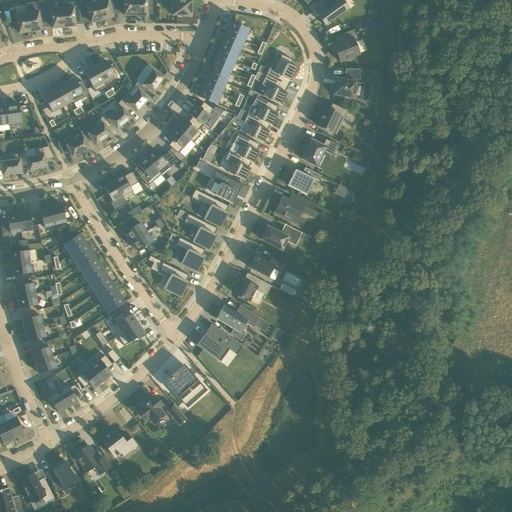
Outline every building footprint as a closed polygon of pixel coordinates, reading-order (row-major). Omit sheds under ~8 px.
[(102,20),(97,2),(96,0),(85,0),(79,2),(81,14),(88,12),(91,23),(102,20)] [(110,6),(117,4),(116,0),(104,0),(97,2),(102,20),(113,17),(110,6)] [(116,0),(117,4),(124,4),(124,15),(135,15),(135,0),(116,0)] [(135,0),(135,15),(147,15),(147,5),(153,5),(152,0),(135,0)] [(191,7),(191,1),(183,1),(182,0),(170,0),(170,2),(172,2),(172,15),(182,15),(182,17),(190,17),(190,15),(191,15),(191,14),(193,14),(193,7),(191,7)] [(325,10),(317,15),(318,16),(319,16),(325,24),(324,25),(325,26),(346,11),(349,8),(349,7),(345,10),(339,1),(340,0),(338,0),(335,2),(333,0),(326,0),(321,4),(325,10)] [(74,15),(81,14),(79,2),(72,2),(61,3),(62,9),(64,27),(75,26),(74,15)] [(39,19),(45,18),(44,5),(37,6),(38,12),(27,13),(30,31),(41,29),(39,19)] [(64,27),(62,9),(51,10),(51,5),(44,5),(45,18),(51,17),(52,28),(64,27)] [(30,31),(27,13),(16,15),(15,10),(9,11),(11,23),(17,22),(19,33),(30,31)] [(379,19),(370,23),(374,32),(383,29),(379,19)] [(230,22),(226,33),(244,40),(248,30),(230,22)] [(359,41),(354,29),(333,37),(336,45),(333,46),(340,62),(359,54),(355,42),(359,41)] [(244,40),(226,33),(221,43),(239,51),(244,40)] [(239,51),(221,43),(217,54),(235,61),(239,51)] [(217,54),(212,64),(230,72),(235,61),(217,54)] [(101,63),(95,66),(105,84),(115,79),(116,81),(122,78),(116,67),(110,70),(105,60),(103,62),(101,63)] [(226,82),(230,72),(212,64),(208,75),(226,82)] [(95,90),(105,84),(95,66),(89,69),(87,70),(84,72),(90,83),(85,86),(91,97),(97,94),(95,90)] [(360,80),(360,69),(346,69),(346,70),(344,80),(336,79),(335,86),(333,86),(332,93),(333,93),(333,95),(344,96),(343,98),(350,99),(350,98),(353,98),(356,80),(360,80)] [(164,77),(153,70),(143,85),(138,81),(134,86),(139,90),(144,95),(144,94),(148,89),(153,92),(160,83),(161,84),(164,79),(163,78),(164,77)] [(226,82),(208,75),(203,85),(221,93),(226,82)] [(73,101),(72,101),(73,103),(84,98),(85,100),(91,97),(85,86),(79,89),(74,79),(72,81),(70,82),(64,85),(73,101)] [(265,89),(262,96),(283,107),(292,92),(274,83),(270,91),(265,89)] [(55,90),(54,90),(63,106),(72,101),(73,101),(64,85),(63,86),(55,90)] [(203,85),(199,96),(216,104),(221,93),(203,85)] [(64,108),(63,106),(54,90),(48,93),(46,95),(43,96),(48,105),(42,109),(47,120),(55,116),(54,114),(64,108)] [(118,104),(122,108),(127,113),(132,108),(136,112),(144,103),(145,104),(149,101),(147,99),(148,98),(144,94),(144,95),(139,90),(132,97),(127,93),(118,104)] [(261,96),(257,103),(264,106),(260,113),(278,121),(281,115),(279,114),(283,107),(262,96),(261,96)] [(193,105),(188,111),(193,115),(203,124),(214,109),(204,101),(200,106),(197,102),(194,106),(193,105)] [(10,124),(9,124),(10,127),(22,125),(22,128),(29,127),(27,115),(27,114),(21,115),(19,104),(17,105),(14,105),(7,106),(10,124)] [(336,135),(336,134),(348,109),(332,104),(329,109),(326,108),(324,114),(323,114),(320,120),(321,120),(318,126),(336,135)] [(0,125),(9,124),(10,124),(7,106),(6,106),(0,107),(0,125)] [(127,113),(122,108),(114,114),(110,110),(100,119),(103,124),(104,123),(107,129),(113,125),(117,129),(126,122),(127,123),(131,120),(130,118),(131,117),(127,113)] [(252,113),(248,120),(254,123),(251,130),(266,138),(268,139),(272,132),(270,131),(274,124),(252,113)] [(181,119),(176,124),(190,138),(203,124),(193,115),(189,120),(185,116),(182,120),(181,119)] [(106,139),(110,136),(110,135),(111,134),(107,129),(104,123),(103,124),(89,134),(85,129),(80,132),(83,137),(86,143),(92,139),(96,144),(105,138),(106,139)] [(174,137),(170,142),(179,152),(190,138),(176,124),(172,129),(173,130),(170,133),(174,137)] [(244,127),(240,134),(247,137),(243,144),(261,153),(264,146),(262,145),(266,138),(251,130),(244,127)] [(83,137),(74,141),(71,136),(58,143),(63,154),(70,151),(73,157),(83,151),(84,153),(88,151),(88,149),(89,148),(86,143),(83,137)] [(324,152),(330,155),(332,156),(338,145),(326,140),(323,146),(310,139),(301,159),(316,167),(324,152)] [(235,144),(231,151),(237,154),(233,161),(251,170),(255,163),(253,163),(257,155),(235,144)] [(36,171),(35,169),(47,167),(45,160),(54,158),(48,147),(34,150),(36,156),(26,158),(28,165),(29,171),(30,171),(31,172),(36,171)] [(369,147),(366,153),(372,156),(375,150),(369,147)] [(146,157),(158,171),(161,175),(170,167),(155,150),(146,157)] [(12,161),(2,162),(2,169),(3,175),(5,175),(5,176),(10,176),(10,174),(21,173),(21,166),(28,165),(26,158),(25,153),(11,155),(12,161)] [(362,155),(358,162),(366,166),(367,165),(370,159),(362,155)] [(146,157),(138,164),(149,178),(158,171),(146,157)] [(227,158),(223,165),(230,168),(226,175),(244,184),(247,177),(245,177),(249,169),(233,161),(227,158)] [(198,161),(196,167),(203,170),(205,165),(206,165),(198,161)] [(296,170),(287,186),(306,195),(314,179),(318,181),(321,175),(305,167),(302,173),(296,170)] [(113,181),(124,201),(135,195),(130,187),(138,183),(132,172),(124,177),(123,175),(113,181)] [(233,204),(236,197),(235,198),(232,197),(235,191),(236,191),(240,184),(217,172),(212,181),(220,185),(214,195),(230,203),(231,203),(233,204)] [(113,181),(103,186),(115,206),(124,201),(113,181)] [(346,188),(342,195),(350,199),(354,192),(346,188)] [(228,214),(227,213),(225,212),(229,206),(195,189),(191,197),(210,207),(204,219),(221,228),(225,219),(227,215),(228,214)] [(295,204),(288,200),(282,197),(281,199),(280,199),(277,204),(278,205),(274,212),(295,223),(301,212),(312,217),(313,216),(313,217),(318,208),(298,198),(295,204)] [(66,222),(62,204),(51,207),(55,225),(66,222)] [(51,207),(40,210),(44,228),(55,225),(51,207)] [(180,210),(177,217),(184,220),(187,213),(180,210)] [(32,230),(30,212),(18,213),(21,231),(32,230)] [(21,231),(18,213),(7,215),(10,233),(21,231)] [(217,236),(216,236),(214,235),(217,229),(188,214),(184,222),(198,229),(192,241),(210,250),(214,241),(216,237),(217,236)] [(125,232),(131,242),(146,232),(140,223),(125,232)] [(267,226),(260,239),(282,250),(286,241),(295,246),(302,233),(285,225),(280,233),(267,226)] [(152,242),(146,232),(131,242),(137,252),(152,242)] [(70,255),(87,244),(80,234),(64,245),(70,255)] [(171,234),(169,240),(175,243),(178,237),(171,234)] [(197,272),(202,263),(204,259),(204,258),(202,257),(205,250),(179,237),(175,245),(181,249),(187,251),(181,262),(181,263),(197,272)] [(70,255),(77,264),(93,254),(87,244),(70,255)] [(29,262),(28,250),(10,253),(11,264),(29,262)] [(250,264),(249,267),(268,277),(273,268),(280,271),(285,261),(273,255),(270,260),(256,253),(254,257),(252,256),(249,263),(250,264)] [(99,263),(93,254),(77,264),(83,274),(99,263)] [(29,262),(11,264),(13,275),(31,273),(29,262)] [(188,283),(187,283),(186,282),(189,275),(162,262),(162,263),(158,270),(170,276),(164,288),(181,297),(186,288),(188,284),(188,283)] [(105,273),(99,263),(83,274),(89,283),(105,273)] [(111,283),(105,273),(89,283),(95,293),(111,283)] [(255,290),(266,295),(271,286),(247,273),(244,279),(242,278),(238,285),(237,284),(233,291),(235,292),(234,293),(249,301),(255,290)] [(35,294),(33,283),(15,287),(17,298),(35,294)] [(111,283),(95,293),(101,303),(118,292),(111,283)] [(101,303),(108,313),(124,302),(118,292),(101,303)] [(35,294),(17,298),(19,309),(37,305),(35,294)] [(253,328),(259,318),(259,317),(240,305),(235,313),(224,306),(216,319),(240,333),(246,324),(253,328)] [(115,324),(111,327),(118,336),(138,323),(134,317),(132,315),(131,314),(126,317),(123,312),(112,319),(115,324)] [(25,331),(42,326),(39,315),(22,320),(25,331)] [(138,323),(118,336),(124,346),(144,333),(143,332),(142,329),(138,323)] [(203,336),(197,345),(220,362),(229,349),(227,347),(232,340),(233,339),(212,324),(211,325),(213,327),(208,333),(206,332),(203,336)] [(25,331),(28,342),(45,337),(42,326),(25,331)] [(35,363),(52,357),(48,346),(31,353),(35,363)] [(112,349),(107,354),(115,363),(120,359),(112,349)] [(105,354),(90,367),(101,382),(111,373),(107,368),(112,364),(105,354)] [(52,357),(35,363),(39,374),(56,368),(52,357)] [(194,374),(185,363),(165,381),(181,400),(192,391),(198,398),(207,390),(194,374)] [(90,367),(76,380),(83,389),(88,385),(92,390),(101,382),(90,367)] [(68,386),(59,391),(68,407),(78,401),(68,386)] [(58,413),(68,407),(59,391),(49,397),(58,413)] [(162,405),(158,400),(155,397),(152,400),(151,399),(148,401),(146,398),(146,399),(144,400),(138,405),(141,409),(138,413),(140,415),(144,420),(148,417),(154,424),(159,419),(164,415),(159,408),(162,405)] [(183,416),(178,410),(174,406),(168,411),(179,424),(185,419),(183,416)] [(16,417),(6,422),(13,439),(24,434),(16,417)] [(0,436),(3,444),(13,439),(6,422),(0,424),(0,436)] [(126,432),(120,436),(113,426),(105,431),(108,434),(101,440),(115,457),(121,452),(123,455),(136,445),(126,432)] [(78,453),(75,455),(87,472),(92,468),(94,470),(95,468),(100,474),(110,467),(103,457),(98,460),(88,446),(85,448),(84,446),(77,451),(78,453)] [(66,460),(54,467),(59,475),(55,478),(59,485),(64,483),(66,486),(77,479),(66,460)] [(34,475),(21,482),(31,502),(42,497),(45,503),(54,498),(44,478),(38,481),(34,475)] [(0,511),(21,511),(18,500),(13,501),(12,499),(11,499),(9,489),(0,490),(0,511)]
